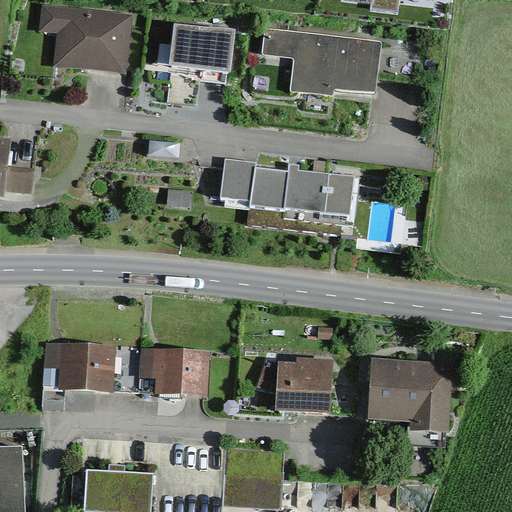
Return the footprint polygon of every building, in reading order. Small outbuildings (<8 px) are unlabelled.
[(400,0),(433,4),(433,0),(346,0),(346,3),(373,6),(372,14),(398,17),(400,0)] [(134,20),(46,13),(44,34),(66,36),(63,66),(96,69),(130,72),(134,20)] [(234,36),(175,29),(170,71),(229,78),(234,36)] [(387,44),(265,32),(263,57),(297,60),(294,92),(338,96),(381,100),(387,44)] [(0,144),(0,205),(4,206),(6,195),(32,198),(36,171),(9,168),(12,145),(0,144)] [(292,172),(232,166),(228,202),(362,217),(366,181),(292,172)] [(124,350),(56,348),(56,372),(72,373),(72,396),(123,397),(124,350)] [(219,354),(148,351),(147,379),(164,380),(163,396),(217,399),(219,354)] [(292,397),(291,414),(343,415),(344,366),(292,365),(292,373),(270,366),(263,388),(292,397)] [(452,368),(378,367),(377,417),(421,418),(420,431),(451,431),(452,368)] [(36,511),(33,448),(0,449),(0,511),(36,511)] [(281,511),(285,451),(226,449),(223,511),(281,511)] [(151,511),(153,478),(86,474),(83,511),(151,511)]
